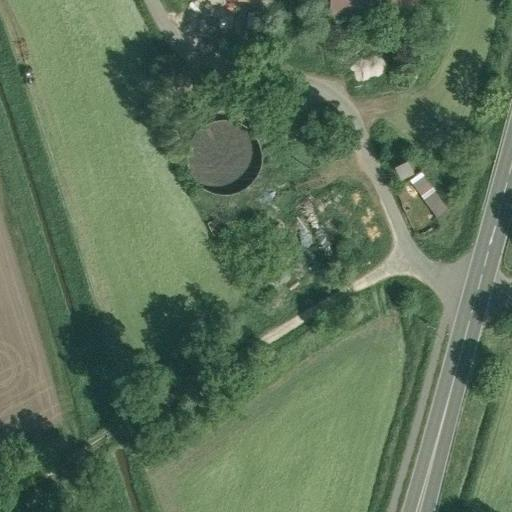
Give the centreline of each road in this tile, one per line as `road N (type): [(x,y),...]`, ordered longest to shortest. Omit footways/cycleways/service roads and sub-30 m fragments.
road 1 (unclassified): [(476,288),(428,270),(406,250),(378,160),(348,100),(307,75),(197,48),(157,0)]
road 2 (secondary): [(476,288),(418,511)]
road 3 (secondary): [(511,156),(476,288)]
